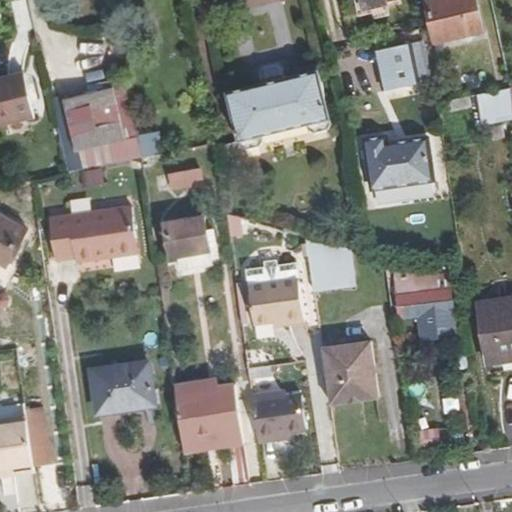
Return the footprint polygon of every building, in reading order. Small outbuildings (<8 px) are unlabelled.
[(383,4),(382,0),(358,0),(361,9),(383,4)] [(472,0),(438,0),(426,3),(436,44),(480,33),(472,0)] [(371,52),(379,85),(386,83),(389,91),(415,84),(406,44),(371,52)] [(238,147),(244,150),(259,147),(262,141),(260,133),(304,123),(305,129),(313,135),(327,131),(331,125),(319,74),(284,81),(283,76),(260,81),(261,86),(226,94),(238,147)] [(24,76),(0,82),(0,126),(34,119),(24,76)] [(381,93),(389,91),(386,83),(379,85),(381,93)] [(68,175),(78,173),(74,152),(123,140),(112,89),(62,101),(67,121),(56,123),(68,175)] [(147,138),(151,155),(187,147),(184,130),(147,138)] [(433,179),(424,138),(397,144),(395,135),(361,142),(371,192),(433,179)] [(171,173),(172,190),(207,187),(205,170),(171,173)] [(78,262),(113,258),(112,252),(138,249),(132,208),(51,220),(58,261),(77,258),(78,262)] [(0,257),(7,262),(28,227),(0,209),(0,257)] [(166,221),(168,235),(174,234),(177,252),(209,247),(205,216),(166,221)] [(305,238),(313,296),(354,291),(348,248),(305,237),(305,238)] [(139,254),(138,249),(112,252),(113,258),(139,254)] [(117,259),(117,269),(143,268),(143,259),(117,259)] [(250,274),(251,291),(300,284),(297,268),(250,274)] [(451,306),(446,273),(433,270),(410,273),(410,278),(393,282),(398,313),(419,311),(420,316),(439,314),(439,308),(451,306)] [(255,328),(274,325),(284,323),(285,330),(306,327),(300,284),(251,291),(255,328)] [(240,287),(236,287),(240,318),(241,329),(245,328),(240,287)] [(511,298),(477,303),(485,361),(503,360),(504,370),(511,369),(511,298)] [(367,366),(373,364),(370,341),(320,347),(328,404),(377,396),(374,372),(368,373),(367,366)] [(148,363),(93,370),(99,411),(153,403),(148,363)] [(174,382),(175,392),(217,386),(216,376),(174,382)] [(175,392),(182,443),(216,439),(216,444),(242,440),(235,384),(217,386),(175,392)] [(274,428),(289,426),(304,424),(300,394),(285,396),(270,398),(269,392),(251,395),(257,439),(275,437),(274,428)] [(0,476),(34,472),(33,465),(25,410),(24,403),(0,406),(0,476)] [(33,465),(50,463),(42,407),(25,410),(33,465)] [(290,435),(289,426),(274,428),(275,437),(290,435)] [(420,444),(443,442),(442,430),(419,433),(420,444)] [(243,444),(242,440),(216,444),(216,439),(182,443),(184,453),(243,444)]
